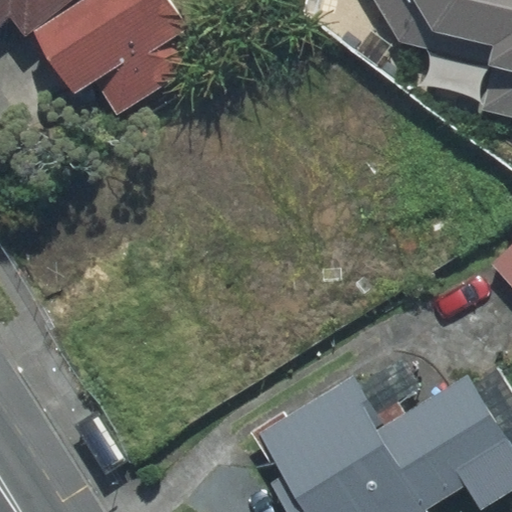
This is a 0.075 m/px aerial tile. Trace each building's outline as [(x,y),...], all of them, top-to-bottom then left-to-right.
[(0,0),(0,42),(28,19),(42,37),(85,0),(0,0)] [(207,16),(195,0),(105,0),(57,35),(99,93),(207,16)] [(511,0),(384,0),(412,48),(506,71),(495,112),(511,115),(511,0)] [(233,387),(403,274),(331,166),(161,280),(233,387)] [(511,276),(511,252),(500,264),(511,276)] [(418,359),(372,386),(365,375),(268,434),(315,511),(447,511),(483,489),(495,509),(511,498),(511,367),(487,382),(482,373),(442,397),(418,359)]
